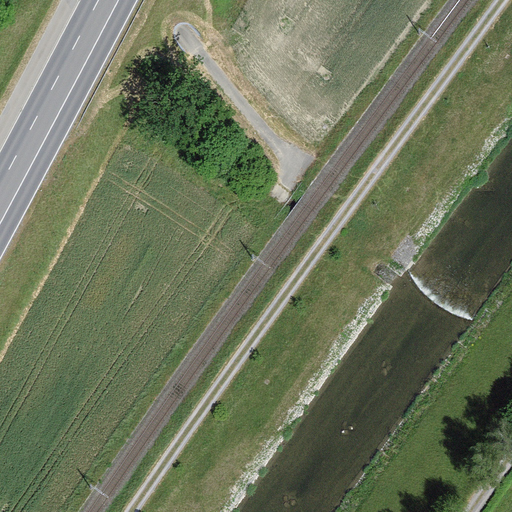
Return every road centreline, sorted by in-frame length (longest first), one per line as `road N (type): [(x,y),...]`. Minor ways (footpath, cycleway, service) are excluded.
road 1 (track): [(137,511),(226,375),(503,0)]
road 2 (primary): [(108,0),(0,205)]
